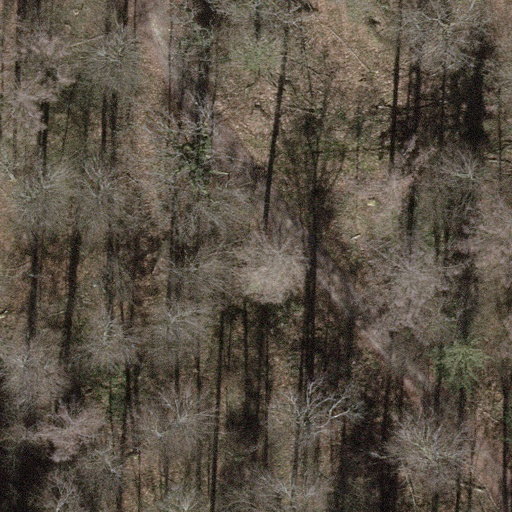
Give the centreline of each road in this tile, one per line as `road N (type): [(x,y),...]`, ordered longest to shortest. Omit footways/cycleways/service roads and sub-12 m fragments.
road 1 (track): [(511,488),(194,99),(164,54),(145,0)]
road 2 (track): [(511,156),(242,151)]
